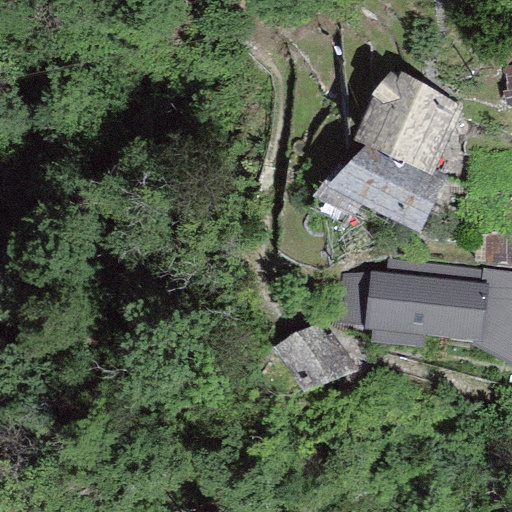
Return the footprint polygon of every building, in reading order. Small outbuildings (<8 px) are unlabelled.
[(371,96),(352,141),(363,146),(433,176),(462,109),(400,73),(397,78),(389,73),(371,96)] [(433,176),(363,146),(328,182),(324,179),(310,198),(353,220),(359,205),(419,232),(445,182),(433,176)] [(511,232),(483,232),(484,264),(511,264),(511,232)] [(511,274),(482,268),(481,271),(387,259),(384,275),(369,272),(370,276),(342,273),(335,323),(365,326),(364,329),(372,331),(369,342),(422,348),(423,335),(474,341),(473,346),(511,367),(511,274)] [(316,324),(272,348),(303,393),(356,369),(331,333),(324,335),(316,324)]
